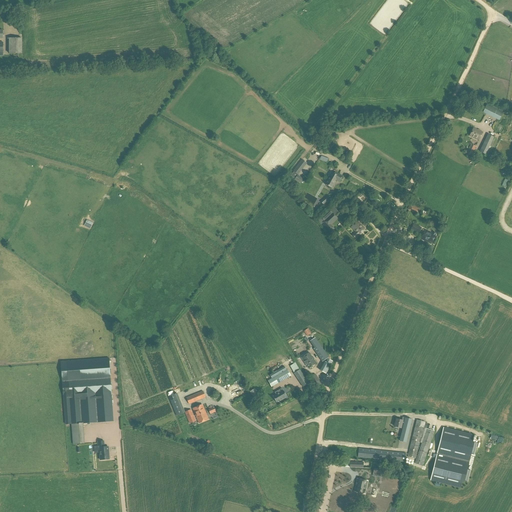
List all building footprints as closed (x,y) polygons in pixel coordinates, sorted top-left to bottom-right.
[(22,38),(9,38),(9,54),(22,54),(22,38)] [(487,105),(483,113),(500,121),(503,113),(487,105)] [(474,129),(470,136),(479,140),(482,133),(474,129)] [(484,143),(479,152),(486,155),(494,137),(488,135),(484,143)] [(471,144),(467,153),(472,156),(476,147),(471,144)] [(305,163),(303,161),(294,172),(291,176),(295,179),(295,180),(302,185),(304,182),(297,177),(296,174),(305,163)] [(331,176),(326,185),(332,189),(334,184),(336,181),(339,183),(343,177),(335,172),(334,174),(333,173),(331,176)] [(308,199),(317,204),(319,199),(310,195),(308,199)] [(327,195),(320,201),(324,207),(331,200),(331,199),(332,199),(330,196),(328,197),(327,195)] [(420,208),(415,206),(411,204),(408,209),(412,211),(417,213),(420,208)] [(328,209),(320,218),(324,222),(325,220),(330,225),(337,218),(335,216),(339,213),(332,206),(329,210),(328,209)] [(357,221),(351,228),(355,232),(353,235),(356,238),(359,235),(365,229),(357,221)] [(414,224),(411,230),(419,234),(422,228),(414,224)] [(425,230),(421,239),(431,244),(436,235),(425,230)] [(315,339),(311,342),(318,352),(317,352),(322,361),(328,357),(322,349),(315,339)] [(309,353),(302,358),(308,368),(316,363),(309,353)] [(62,381),(110,378),(109,358),(61,362),(62,381)] [(325,362),(320,370),(326,373),(330,365),(332,361),(327,359),(326,362),(325,362)] [(288,369),(268,381),(272,387),(292,376),(288,369)] [(300,370),(294,373),(305,389),(310,386),(300,370)] [(315,374),(309,378),(316,388),(321,384),(318,381),(319,380),(315,374)] [(62,382),(65,425),(114,421),(112,394),(110,378),(62,382)] [(287,397),(282,388),(275,392),(276,395),(273,397),(276,403),(277,402),(276,402),(280,401),(287,397)] [(203,391),(187,398),(189,404),(205,397),(203,391)] [(256,391),(252,394),(256,402),(261,399),(256,391)] [(178,393),(169,396),(176,415),(184,412),(177,393),(178,393)] [(202,405),(193,409),(199,423),(208,419),(202,405)] [(191,410),(185,412),(190,423),(196,421),(191,410)] [(403,428),(405,418),(402,417),(401,420),(396,419),(395,427),(401,428),(403,428)] [(412,419),(405,418),(403,428),(400,441),(406,442),(412,419)] [(413,436),(407,457),(416,459),(420,442),(421,443),(415,463),(423,466),(434,431),(426,428),(428,423),(425,423),(426,422),(417,420),(413,436)] [(93,424),(74,425),(75,445),(88,444),(87,427),(93,427),(93,424)] [(465,469),(468,455),(474,457),(477,443),(472,442),(473,435),(443,427),(436,455),(434,454),(432,458),(435,459),(430,480),(460,488),(462,482),(468,483),(471,470),(467,469),(465,469)] [(104,441),(98,442),(99,448),(100,460),(109,459),(109,447),(104,447),(104,441)] [(332,445),(331,455),(405,463),(406,453),(332,445)] [(365,494),(367,481),(358,479),(355,491),(365,494)]
